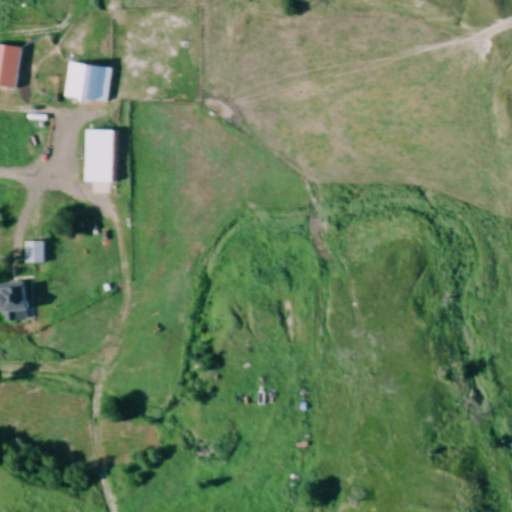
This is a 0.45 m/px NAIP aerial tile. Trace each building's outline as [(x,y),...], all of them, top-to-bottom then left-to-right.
[(0,88),(20,90),(24,48),(0,46),(0,88)] [(69,100),(111,103),(114,68),(72,65),(69,100)] [(120,132),(91,132),(90,184),(119,184),(120,132)] [(50,244),(31,244),(31,264),(50,264),(50,244)] [(10,323),(35,321),(32,285),(6,287),(10,323)]
